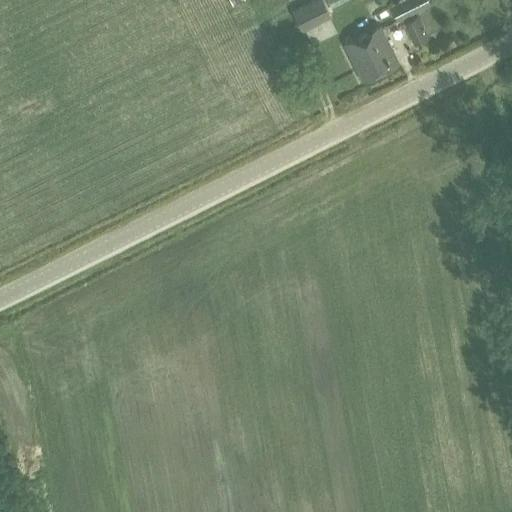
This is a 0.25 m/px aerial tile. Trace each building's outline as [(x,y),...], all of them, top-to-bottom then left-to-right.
[(312,0),(292,10),(303,31),(331,16),(323,0),(312,0)] [(401,0),(390,6),(398,21),(431,4),(428,0),(401,0)] [(404,23),(414,46),(430,38),(419,16),(404,23)] [(325,45),(344,37),(337,19),(317,26),(325,45)] [(345,44),(363,80),(399,62),(381,27),(345,44)]
